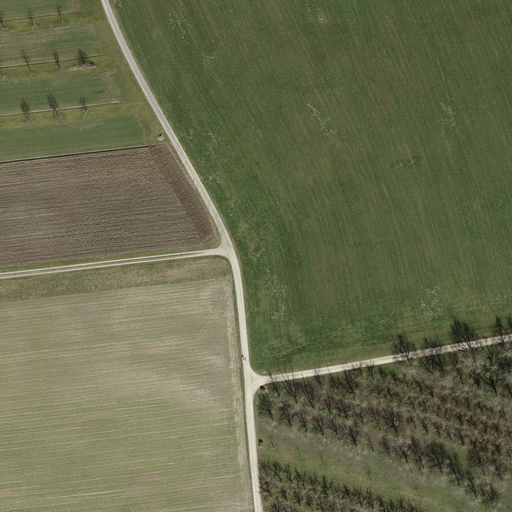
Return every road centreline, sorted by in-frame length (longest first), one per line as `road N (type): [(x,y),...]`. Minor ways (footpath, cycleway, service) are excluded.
road 1 (track): [(260,511),(233,249),(107,0)]
road 2 (track): [(250,383),(511,337)]
road 3 (track): [(0,273),(233,249)]
